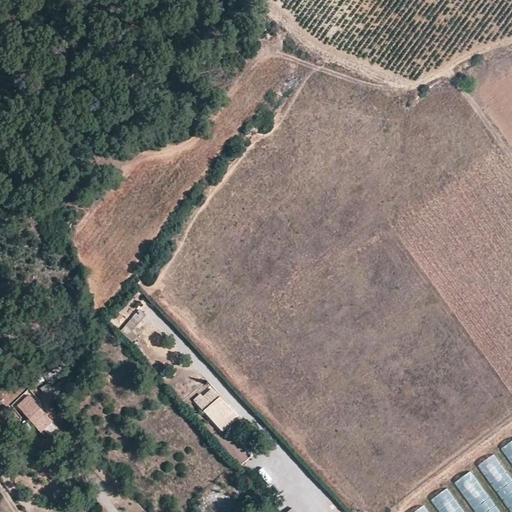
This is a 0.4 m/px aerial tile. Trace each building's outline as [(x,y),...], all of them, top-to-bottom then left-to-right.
[(101,157),(98,153),(93,157),(96,161),(101,157)] [(119,330),(128,339),(149,319),(140,310),(119,330)] [(62,377),(52,382),(40,389),(45,398),(58,390),(56,387),(64,382),(62,377)] [(200,394),(193,401),(203,412),(220,397),(212,388),(203,397),(200,394)] [(29,395),(17,405),(41,434),(53,424),(29,395)] [(238,465),(249,458),(237,438),(230,442),(234,448),(229,451),(238,465)] [(511,480),(495,454),(479,464),(509,510),(511,507),(511,480)] [(496,511),(474,471),(458,480),(475,511),(496,511)] [(463,511),(448,489),(432,499),(440,511),(463,511)]
